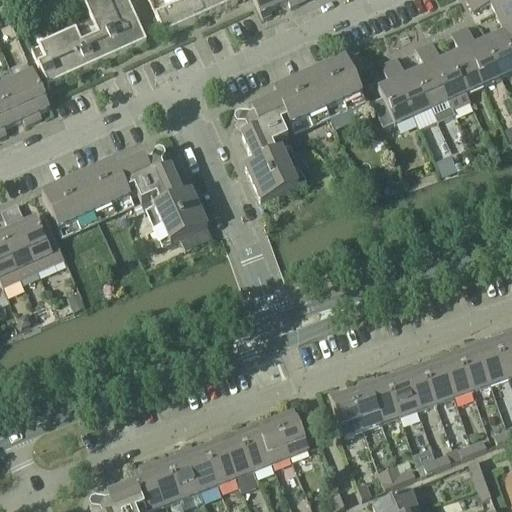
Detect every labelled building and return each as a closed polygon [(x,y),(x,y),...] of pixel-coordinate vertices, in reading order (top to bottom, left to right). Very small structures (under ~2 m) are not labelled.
[(147,47),(125,0),(146,0),(164,39),(245,3),(243,0),(80,0),(93,26),(31,54),(48,91),(147,47)] [(269,14),(278,9),(274,0),(251,0),(262,23),(272,19),(269,14)] [(290,11),(298,7),(295,0),(274,0),(278,9),(288,5),(290,11)] [(491,8),(495,17),(511,9),(511,0),(486,0),(470,8),(473,16),(491,8)] [(511,9),(495,17),(503,36),(511,39),(511,9)] [(467,31),(459,35),(484,90),(501,82),(485,44),(475,49),(467,31)] [(459,56),(449,60),(466,98),(484,90),(459,35),(451,39),(459,56)] [(511,39),(503,36),(485,44),(501,82),(511,77),(511,39)] [(424,50),(449,105),(448,106),(453,116),(470,108),(466,98),(449,60),(440,64),(432,47),(424,50)] [(424,72),(415,76),(431,113),(448,106),(449,105),(424,50),(416,54),(424,72)] [(310,78),(329,121),(347,113),(365,105),(346,62),(328,70),(310,78)] [(397,63),(389,66),(414,121),(431,113),(415,76),(405,80),(397,63)] [(395,130),(414,121),(389,66),(381,70),(389,87),(378,92),(383,102),(372,107),(383,133),(394,128),(395,130)] [(32,75),(14,83),(33,126),(42,122),(39,117),(49,112),(32,75)] [(277,103),(290,132),(293,137),(311,129),(329,121),(310,78),(292,86),(274,94),(277,103)] [(14,83),(0,89),(0,98),(13,128),(23,124),(25,130),(33,126),(14,83)] [(4,133),(13,128),(0,98),(0,141),(7,138),(4,133)] [(277,103),(251,115),(254,122),(250,124),(240,120),(236,122),(234,126),(236,130),(245,134),(248,138),(241,141),(253,167),(281,155),(278,148),(288,144),(284,135),(290,132),(277,103)] [(253,167),(244,171),(253,190),(261,209),(304,190),(295,171),(287,152),(281,155),(253,167)] [(151,205),(154,212),(182,199),(171,173),(164,176),(162,171),(166,162),(164,158),(160,156),(155,158),(152,168),(147,169),(144,163),(118,175),(131,203),(138,200),(142,209),(151,205)] [(78,182),(97,225),(115,217),(133,209),(131,203),(118,175),(114,166),(96,174),(78,182)] [(79,233),(97,225),(78,182),(60,190),(42,198),(61,241),(79,233)] [(191,195),(182,199),(154,212),(148,214),(157,233),(165,252),(208,232),(199,214),(191,195)] [(17,209),(9,213),(39,278),(64,266),(44,222),(37,226),(36,222),(25,227),(17,209)] [(9,234),(0,238),(21,285),(39,278),(9,213),(1,216),(9,234)] [(0,288),(3,294),(21,285),(0,238),(0,288)] [(84,312),(80,301),(69,306),(73,316),(84,312)] [(23,321),(16,323),(20,333),(30,328),(28,322),(23,321)] [(495,346),(508,384),(511,382),(511,335),(511,333),(503,336),(505,342),(495,346)] [(491,390),(508,384),(495,346),(485,349),(483,343),(475,346),(491,390)] [(459,359),(472,397),(491,390),(475,346),(467,349),(469,355),(459,359)] [(438,359),(454,403),(472,397),(459,359),(449,362),(447,356),(438,359)] [(422,371),(436,410),(454,403),(438,359),(430,362),(432,368),(422,371)] [(402,372),(418,416),(436,410),(422,371),(413,375),(411,369),(402,372)] [(386,384),(400,423),(418,416),(402,372),(394,375),(396,381),(386,384)] [(366,385),(382,429),(400,423),(386,384),(376,388),(374,382),(366,385)] [(350,397),(363,436),(382,429),(366,385),(357,388),(359,394),(350,397)] [(338,395),(329,398),(344,442),(363,436),(350,397),(340,401),(338,395)] [(285,421),(276,424),(291,462),(309,455),(292,412),(282,416),(285,421)] [(263,423),(256,426),(273,469),(291,462),(276,424),(265,429),(263,423)] [(249,435),(240,438),(255,476),(273,469),(256,426),(247,429),(249,435)] [(497,450),(511,444),(508,435),(494,441),(497,450)] [(228,437),(220,440),(237,483),(255,476),(240,438),(230,442),(228,437)] [(219,490),(237,483),(220,440),(211,443),(213,449),(204,452),(219,490)] [(483,446),(470,450),(474,459),(486,454),(483,446)] [(462,464),(474,459),(470,450),(458,455),(462,464)] [(191,451),(184,454),(201,497),(219,490),(204,452),(193,457),(191,451)] [(177,463),(168,466),(183,504),(201,497),(184,454),(175,457),(177,463)] [(438,474),(451,469),(447,460),(435,465),(438,474)] [(155,465),(148,468),(165,511),(183,504),(168,466),(158,470),(155,465)] [(426,479),(438,474),(435,465),(423,470),(426,479)] [(130,481),(134,490),(135,489),(144,511),(163,511),(165,511),(148,468),(139,471),(141,477),(130,481)] [(385,496),(403,488),(399,479),(396,471),(378,478),(385,496)] [(403,488),(415,483),(411,474),(399,479),(403,488)] [(473,481),(477,493),(486,490),(482,478),(473,481)] [(144,511),(135,489),(134,490),(107,500),(109,507),(105,509),(96,505),(91,507),(89,511),(144,511)] [(362,505),(370,502),(365,489),(357,493),(362,505)] [(477,493),(482,506),(491,503),(486,490),(477,493)] [(416,511),(410,496),(373,511),(416,511)] [(333,511),(344,511),(339,500),(330,504),(333,511)]
